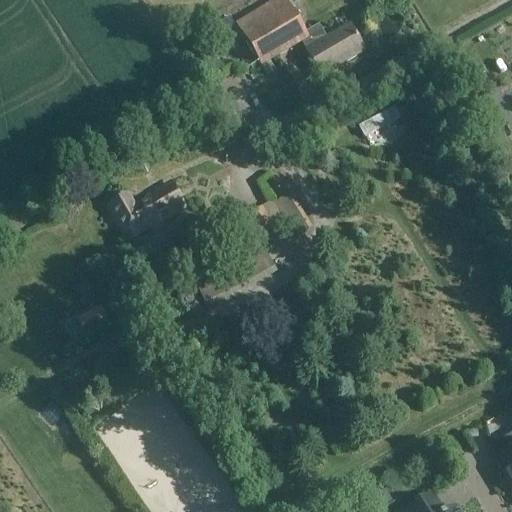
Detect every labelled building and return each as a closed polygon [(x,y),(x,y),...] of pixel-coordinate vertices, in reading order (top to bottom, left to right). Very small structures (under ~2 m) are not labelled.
[(301,46),(305,52),(320,79),(347,64),(345,62),(364,51),(350,26),(326,40),(318,27),(306,35),(284,0),(277,0),(234,25),(261,69),(301,46)] [(210,29),(220,44),(237,34),(228,18),(210,29)] [(511,82),(497,92),(497,93),(487,99),(508,130),(511,127),(511,82)] [(127,241),(184,210),(170,185),(134,204),(129,195),(108,206),(127,241)] [(272,205),(294,237),(311,228),(292,194),(272,205)] [(286,232),(271,206),(270,204),(239,221),(255,249),(286,232)] [(294,237),(272,205),(271,206),(286,232),(291,239),(294,237)] [(263,251),(232,268),(234,273),(242,291),(244,294),(277,276),(263,251)] [(234,273),(197,289),(206,308),(242,291),(234,273)] [(111,327),(100,308),(75,323),(85,341),(111,327)] [(113,342),(128,350),(135,336),(120,328),(113,342)] [(190,373),(171,345),(154,356),(173,385),(190,373)] [(511,455),(495,465),(509,488),(511,486),(511,455)] [(455,511),(453,511),(439,511),(431,499),(410,511),(455,511)]
